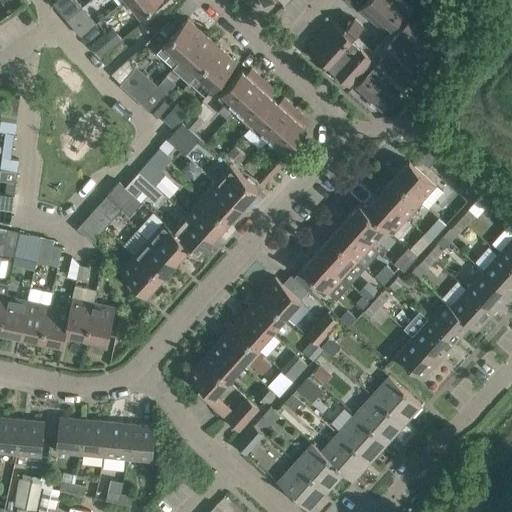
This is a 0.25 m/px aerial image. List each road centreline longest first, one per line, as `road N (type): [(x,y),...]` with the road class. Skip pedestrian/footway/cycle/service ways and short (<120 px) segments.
road 1 (residential): [(337,133),(139,364)]
road 2 (unclassified): [(511,207),(417,127),(337,133)]
road 3 (residential): [(279,511),(180,417),(139,364)]
road 4 (residential): [(382,511),(511,367)]
road 5 (residential): [(139,364),(103,384),(0,368)]
